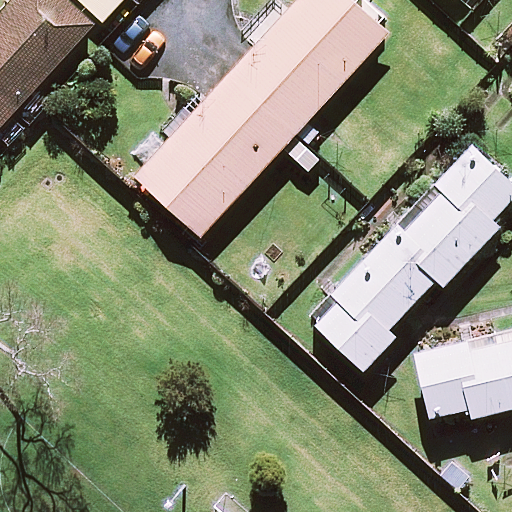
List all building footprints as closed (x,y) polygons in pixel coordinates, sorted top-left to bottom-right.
[(0,132),(99,25),(72,0),(18,0),(0,20),(0,132)] [(126,0),(82,0),(106,22),(126,0)] [(393,33),(357,0),(304,0),(289,16),(278,6),(251,35),(263,45),(142,177),(206,236),(393,33)] [(499,219),(511,205),(511,180),(477,147),(440,187),(402,227),(316,319),(369,370),(401,336),(394,329),(441,278),(449,285),(505,225),(499,219)] [(511,333),(423,354),(437,416),(473,407),(476,417),(511,408),(511,333)]
